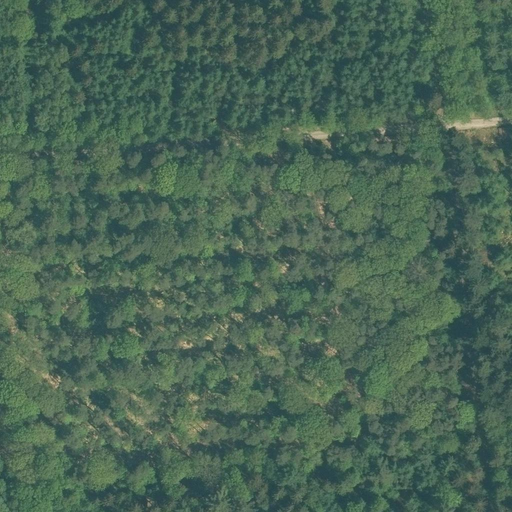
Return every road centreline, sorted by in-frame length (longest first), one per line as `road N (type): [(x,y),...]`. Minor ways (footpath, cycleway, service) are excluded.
road 1 (track): [(511,115),(0,155)]
road 2 (track): [(483,511),(444,120)]
road 3 (track): [(13,511),(0,389)]
